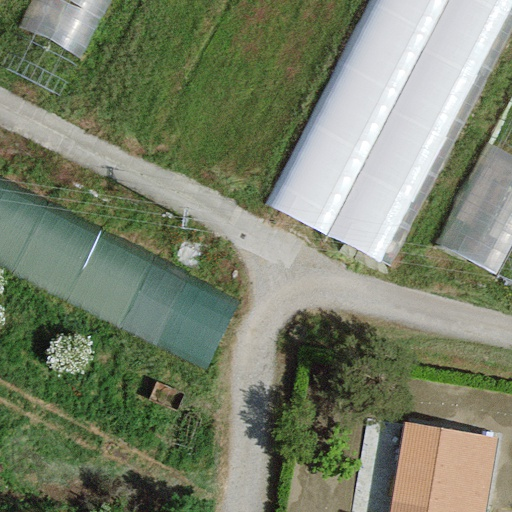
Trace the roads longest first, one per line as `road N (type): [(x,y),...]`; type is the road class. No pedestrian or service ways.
road 1 (track): [(297,268),(186,196),(0,104)]
road 2 (track): [(246,511),(264,331),(297,268)]
road 3 (track): [(297,268),(343,291),(511,334)]
